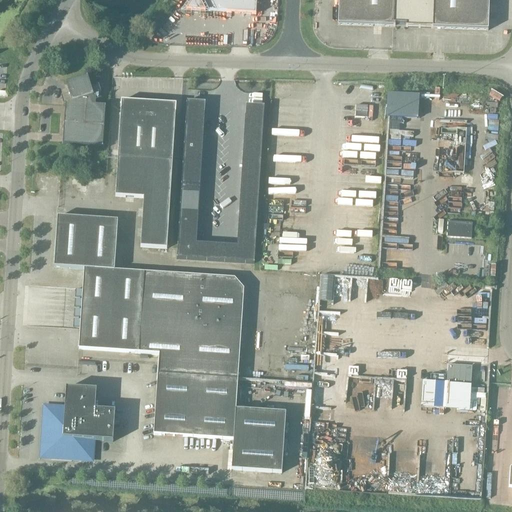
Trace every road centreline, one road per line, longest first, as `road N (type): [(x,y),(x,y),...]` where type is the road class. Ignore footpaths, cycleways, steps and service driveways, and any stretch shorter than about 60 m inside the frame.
road 1 (unclassified): [(0,441),(23,98),(55,25)]
road 2 (unclassified): [(290,61),(117,57),(55,25)]
road 3 (unclassified): [(511,67),(290,61)]
road 4 (unknown): [(329,62),(319,240)]
